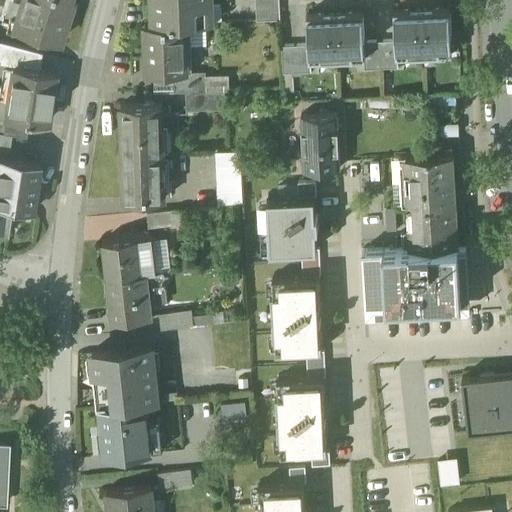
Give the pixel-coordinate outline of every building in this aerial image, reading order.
[(71,0),(21,0),(13,29),(58,43),(71,0)] [(154,0),(155,24),(190,23),(215,22),(215,20),(209,21),(209,6),(213,6),(212,0),(154,0)] [(280,0),(256,0),(257,21),(281,20),(280,0)] [(451,7),(395,10),(396,40),(397,55),(398,55),(453,52),(451,7)] [(364,12),(308,14),(309,44),(310,60),(311,60),(365,57),(366,57),(365,42),(364,12)] [(190,23),(156,24),(155,24),(145,24),(146,62),(145,62),(145,73),(192,72),(190,23)] [(396,40),(381,41),(382,68),(399,67),(398,55),(397,55),(396,40)] [(40,52),(0,41),(0,58),(1,58),(0,66),(0,119),(4,120),(4,117),(29,121),(29,119),(47,122),(47,118),(49,117),(50,107),(49,106),(54,73),(38,71),(40,52)] [(382,68),(381,41),(365,42),(366,57),(365,57),(365,69),(382,68)] [(309,44),(282,46),(284,73),(312,72),(311,60),(310,60),(309,44)] [(206,78),(175,79),(175,93),(186,93),(207,92),(206,78)] [(207,92),(186,93),(187,111),(225,110),(224,91),(207,92)] [(162,106),(122,107),(123,155),(164,153),(162,106)] [(338,112),(301,114),(304,169),(341,168),(338,112)] [(29,121),(4,117),(4,120),(0,119),(0,133),(4,134),(27,137),(29,121)] [(243,177),(242,151),(218,151),(219,205),(244,202),(243,177)] [(164,153),(123,155),(125,200),(165,199),(164,153)] [(409,201),(456,199),(456,191),(455,191),(453,154),(407,157),(409,201)] [(41,162),(0,155),(0,234),(8,235),(10,220),(9,220),(11,207),(33,211),(41,162)] [(315,196),(269,198),(271,250),(318,247),(315,196)] [(456,199),(409,201),(412,249),(458,246),(455,204),(456,204),(456,199)] [(182,209),(148,213),(149,228),(183,224),(182,209)] [(147,232),(124,235),(121,240),(103,242),(107,278),(149,273),(157,272),(153,238),(147,232)] [(412,249),(364,251),(368,315),(470,310),(466,246),(458,246),(412,249)] [(149,273),(107,278),(112,321),(154,317),(149,273)] [(319,277),(273,279),(276,352),(322,350),(319,277)] [(192,310),(160,314),(162,330),(194,327),(192,310)] [(159,390),(158,384),(160,383),(155,346),(96,354),(102,392),(134,387),(135,393),(159,390)] [(511,372),(462,378),(468,431),(511,426),(511,372)] [(324,377),(277,380),(281,454),(328,452),(324,377)] [(224,417),(247,416),(246,402),(223,403),(224,417)] [(148,403),(99,408),(101,429),(104,428),(105,438),(103,438),(105,457),(147,452),(144,421),(150,421),(148,403)] [(8,444),(0,443),(0,503),(5,504),(8,444)] [(188,445),(156,448),(159,473),(190,469),(188,445)] [(441,484),(460,483),(458,457),(439,459),(441,484)] [(190,469),(159,473),(160,487),(192,483),(190,469)] [(305,511),(305,483),(259,485),(260,511),(305,511)] [(153,486),(109,490),(111,511),(154,511),(154,505),(155,505),(153,486)]
